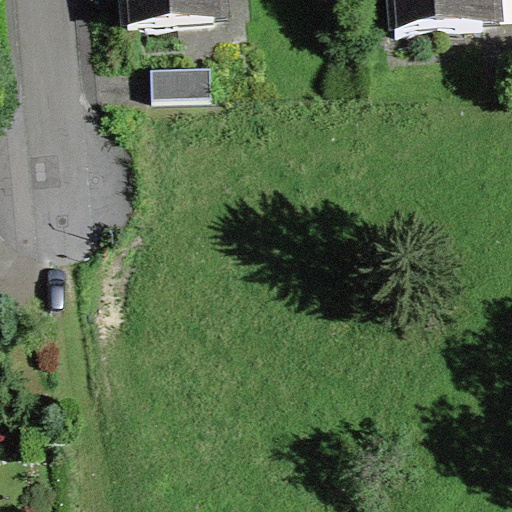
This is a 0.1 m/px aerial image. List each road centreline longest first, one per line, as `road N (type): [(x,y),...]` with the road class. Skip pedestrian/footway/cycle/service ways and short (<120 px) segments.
road 1 (track): [(53,191),(80,511)]
road 2 (residential): [(40,0),(53,191)]
